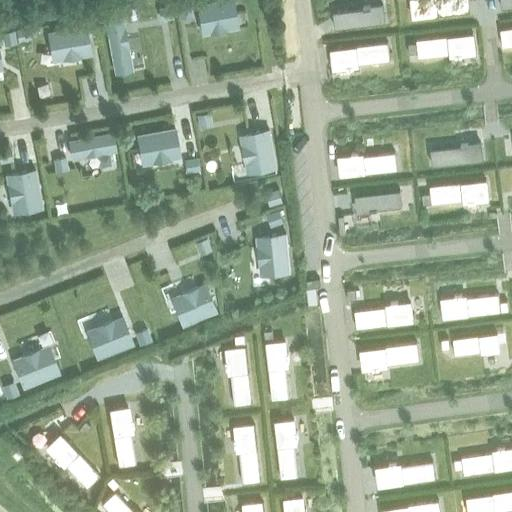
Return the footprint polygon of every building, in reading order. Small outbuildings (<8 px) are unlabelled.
[(217,0),(196,4),(201,32),(230,27),(228,13),(236,12),(234,0),(217,0)] [(411,0),(413,17),(469,11),(468,0),(411,0)] [(188,3),(176,4),(178,18),(190,16),(188,3)] [(362,7),(332,11),(335,27),(384,20),(382,4),(370,5),(370,4),(362,5),(362,7)] [(170,5),(157,7),(159,20),(172,18),(170,5)] [(121,14),(104,17),(113,62),(129,59),(121,14)] [(47,31),(50,46),(58,44),(61,58),(90,53),(85,24),(47,31)] [(511,26),(499,28),(502,46),(511,44),(511,26)] [(28,29),(15,31),(17,44),(30,42),(28,29)] [(13,30),(1,32),(3,42),(15,40),(13,30)] [(416,42),(408,43),(409,52),(417,52),(417,56),(449,53),(449,54),(454,53),(454,55),(461,55),(461,53),(474,51),(472,32),(415,38),(416,42)] [(387,41),(331,47),(333,67),(345,65),(346,67),(353,66),(353,64),(357,64),(357,63),(389,59),(387,41)] [(208,111),(195,113),(197,126),(210,124),(208,111)] [(174,127),(136,134),(139,148),(147,147),(150,161),(179,156),(174,127)] [(261,169),(276,166),(269,128),(240,134),(245,163),(260,160),(261,169)] [(68,139),(71,157),(114,149),(111,131),(68,139)] [(460,145),(430,148),(432,164),(482,159),(480,142),(468,143),(468,142),(460,143),(460,145)] [(8,150),(0,151),(0,163),(10,162),(8,150)] [(351,154),(338,155),(340,175),(397,169),(396,159),(395,150),(363,154),(363,153),(358,153),(358,151),(350,152),(351,154)] [(196,155),(183,158),(185,171),(198,169),(196,155)] [(64,156),(52,158),(54,172),(67,169),(64,156)] [(34,168),(5,173),(10,202),(18,201),(20,210),(41,206),(34,168)] [(430,192),(421,193),(422,203),(463,199),(463,200),(468,200),(468,202),(475,201),(475,199),(488,197),(486,178),(429,184),(430,192)] [(278,187),(267,190),(270,203),(281,200),(278,187)] [(400,189),(354,194),(356,211),(369,209),(370,210),(378,210),(377,208),(401,205),(400,189)] [(278,209),(266,214),(270,226),(283,221),(278,209)] [(256,235),(259,265),(267,264),(268,272),(289,270),(285,232),(256,235)] [(206,237),(195,242),(200,254),(211,249),(206,237)] [(184,306),(176,309),(181,323),(217,309),(206,282),(179,293),(184,306)] [(355,288),(347,289),(347,299),(355,298),(355,288)] [(454,297),(442,298),(444,317),(508,310),(507,300),(499,301),(498,293),(466,296),(466,295),(462,296),(461,294),(454,294),(454,297)] [(385,305),(354,309),(356,327),(413,321),(411,301),(397,303),(397,301),(390,302),(390,304),(385,304),(385,305)] [(121,315),(94,326),(97,333),(88,336),(96,356),(132,342),(121,315)] [(146,327),(134,331),(138,344),(150,339),(146,327)] [(271,328),(263,329),(264,339),(272,338),(271,328)] [(497,332),(452,337),(454,353),(480,350),(480,352),(485,351),(499,349),(497,332)] [(244,333),(235,333),(235,343),(244,343),(244,333)] [(284,340),(265,342),(271,398),(281,397),(289,397),(286,364),(287,364),(286,360),(288,359),(287,352),(285,352),(284,340)] [(416,341),(360,348),(362,367),(373,366),(373,368),(380,367),(380,365),(386,364),(386,363),(418,359),(416,341)] [(227,360),(225,360),(226,367),(228,367),(228,372),(229,372),(233,404),(251,402),(245,345),(226,347),(227,360)] [(12,358),(22,385),(58,371),(52,357),(44,361),(39,347),(12,358)] [(14,380),(3,385),(8,397),(19,393),(14,380)] [(127,406),(108,409),(117,465),(127,464),(135,463),(130,431),(131,430),(130,426),(132,425),(131,418),(129,419),(127,406)] [(293,418),(274,420),(280,477),(290,476),(298,475),(294,443),(296,443),(295,438),(297,438),(296,431),(294,431),(293,418)] [(83,421),(77,429),(83,433),(89,426),(83,421)] [(236,438),(234,438),(234,445),(236,445),(237,449),(238,449),(241,481),(259,480),(254,423),(234,425),(236,438)] [(59,433),(45,447),(54,456),(52,457),(57,462),(59,461),(62,464),(63,463),(85,486),(98,474),(59,433)] [(461,457),(453,458),(455,468),(463,467),(463,473),(511,465),(511,446),(504,447),(504,445),(497,446),(497,449),(492,449),(493,450),(461,455),(461,457)] [(388,465),(376,467),(378,486),(435,478),(432,460),(400,464),(400,463),(395,464),(395,462),(388,463),(388,465)] [(111,476),(106,481),(112,488),(118,484),(111,476)] [(511,489),(467,495),(468,511),(488,511),(489,511),(494,511),(493,510),(511,507),(511,489)] [(114,491),(101,503),(109,511),(136,511),(134,510),(133,511),(114,491)] [(302,496),(282,498),(283,511),(305,511),(305,508),(303,509),(302,496)] [(439,511),(438,499),(382,507),(382,511),(439,511)] [(244,511),(263,511),(263,501),(243,503),(244,511)]
